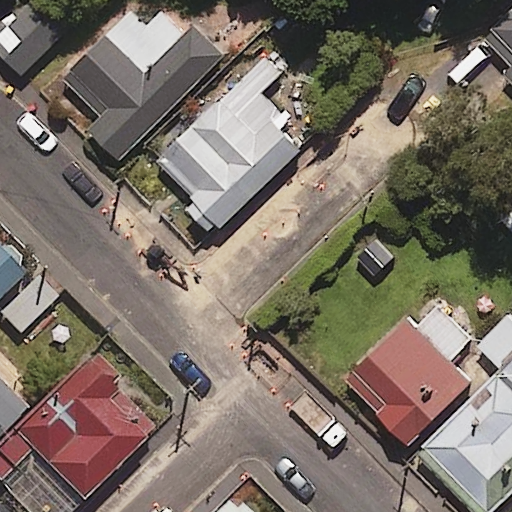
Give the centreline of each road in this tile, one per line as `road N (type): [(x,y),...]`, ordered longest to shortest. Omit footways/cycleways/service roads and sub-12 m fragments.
road 1 (residential): [(180,326),(390,125)]
road 2 (residential): [(180,326),(0,135)]
road 3 (residential): [(137,511),(251,399)]
road 4 (residential): [(362,511),(251,399)]
